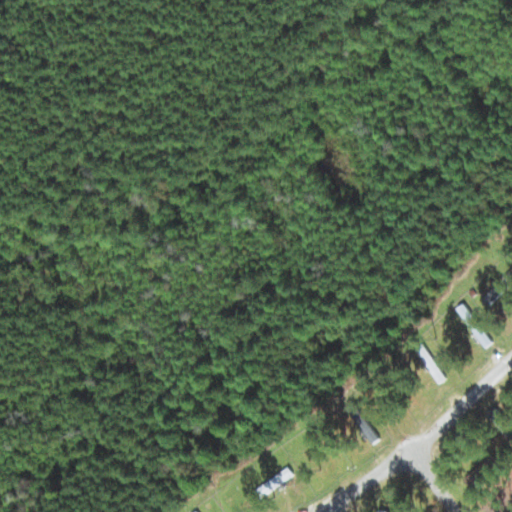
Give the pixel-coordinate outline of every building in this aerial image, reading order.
[(492,306),(510,284),(503,277),(484,299),(492,306)] [(494,342),(466,303),(458,308),(487,348),(494,342)] [(380,439),(358,404),(350,408),(372,444),(380,439)] [(465,479),(477,491),(501,468),(490,456),(465,479)] [(295,473),(289,466),(256,491),(261,498),(295,473)]
